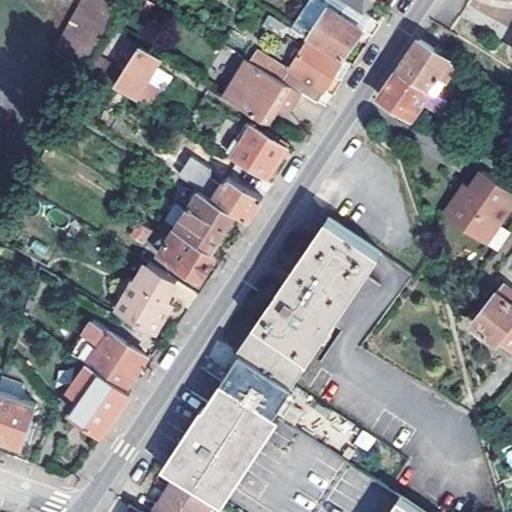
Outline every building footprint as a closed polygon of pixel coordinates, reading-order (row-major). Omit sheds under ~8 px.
[(77,0),(50,51),(80,68),(117,0),(77,0)] [(303,22),(309,26),(315,29),(329,8),(323,4),(317,0),(303,22)] [(305,31),(346,56),(365,27),(375,34),(383,22),(364,11),(346,0),(325,0),(323,4),(329,8),(315,29),(309,26),(305,31)] [(346,0),(364,11),(371,0),(346,0)] [(272,12),(266,22),(285,35),(291,25),(272,12)] [(308,38),(283,78),(304,92),(318,101),(339,68),(344,71),(350,61),(345,58),(344,61),(308,38)] [(422,39),(401,69),(433,91),(439,95),(459,65),(422,39)] [(118,83),(139,97),(140,95),(153,103),(163,87),(150,79),(164,57),(144,44),(127,69),(118,83)] [(103,54),(94,68),(118,83),(127,69),(103,54)] [(283,78),(252,58),(227,96),(270,124),(281,107),(290,113),(304,92),(283,78)] [(383,97),(414,119),(425,102),(433,91),(401,69),(383,97)] [(425,102),(432,107),(441,113),(448,102),(439,95),(433,91),(425,102)] [(249,123),(230,151),(270,176),(291,144),(283,140),(281,143),(249,123)] [(485,127),(477,140),(491,149),(499,137),(485,127)] [(174,172),(199,188),(236,211),(250,220),(253,214),(275,183),(237,159),(220,186),(215,184),(213,187),(178,165),(174,172)] [(465,199),(461,197),(448,215),(488,243),(511,208),(511,188),(490,173),(489,174),(485,171),(473,188),(465,199)] [(469,185),(461,197),(465,199),(473,188),(469,185)] [(176,228),(211,251),(236,211),(199,188),(186,208),(176,202),(164,221),(176,228)] [(244,351),(294,384),(327,334),(330,336),(337,325),(335,324),(383,253),(330,217),(300,262),(240,349),(244,351)] [(140,221),(132,234),(143,240),(152,227),(140,221)] [(200,279),(216,254),(211,251),(176,228),(159,254),(200,279)] [(120,314),(156,335),(176,301),(170,298),(181,281),(151,262),(141,280),(140,279),(126,304),(120,314)] [(126,304),(140,279),(133,275),(119,300),(126,304)] [(511,290),(503,284),(471,322),(496,343),(499,340),(511,350),(511,290)] [(96,318),(73,350),(90,361),(113,330),(96,318)] [(113,330),(90,361),(127,387),(149,355),(113,330)] [(236,364),(225,380),(278,414),(296,386),(294,384),(244,351),(236,364)] [(72,414),(104,434),(133,391),(127,387),(90,361),(70,389),(83,397),(72,414)] [(2,376),(0,382),(0,390),(24,399),(26,395),(24,384),(2,376)] [(278,414),(225,380),(207,408),(206,407),(184,441),(243,476),(280,415),(278,414)] [(0,390),(0,435),(23,443),(37,403),(24,399),(0,390)] [(243,476),(184,441),(180,446),(165,470),(225,506),(243,476)] [(164,497),(160,504),(163,505),(158,511),(207,511),(213,503),(175,480),(164,497)] [(400,493),(387,511),(425,511),(427,511),(400,493)] [(158,511),(163,505),(160,504),(158,502),(151,511),(158,511)]
